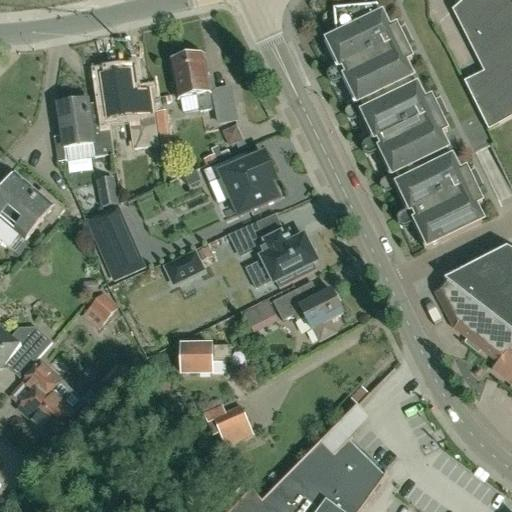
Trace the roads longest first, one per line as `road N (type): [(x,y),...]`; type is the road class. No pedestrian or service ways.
road 1 (tertiary): [(388,283),(249,0)]
road 2 (tertiary): [(511,471),(444,394),(388,283)]
road 3 (residential): [(0,36),(184,0)]
road 4 (residential): [(388,283),(511,223)]
